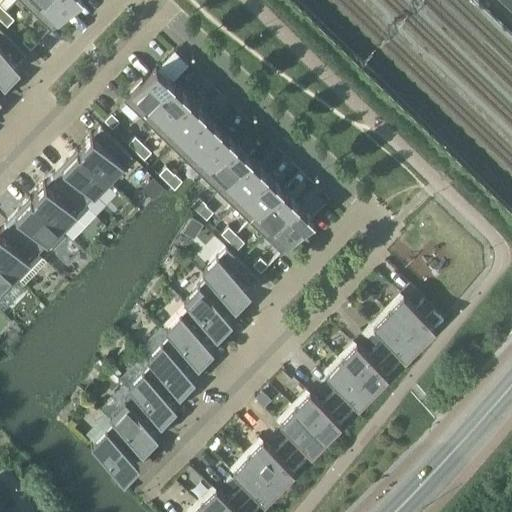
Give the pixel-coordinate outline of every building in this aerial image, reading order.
[(25,0),(35,9),(44,0),(25,0)] [(44,0),(35,9),(51,25),(75,0),(44,0)] [(511,0),(502,0),(511,9),(511,0)] [(5,9),(0,14),(0,17),(7,24),(13,17),(5,9)] [(3,75),(26,50),(0,25),(0,73),(2,75),(3,75)] [(30,47),(37,40),(29,32),(22,39),(30,47)] [(141,112),(171,80),(155,65),(125,96),(141,112)] [(156,127),(187,96),(171,80),(141,112),(156,127)] [(172,142),(202,111),(187,96),(156,127),(172,142)] [(112,126),(119,119),(111,111),(104,118),(112,126)] [(202,111),(172,142),(187,157),(218,126),(202,111)] [(82,144),(78,148),(108,177),(132,153),(101,123),(93,133),(91,131),(80,142),(82,144)] [(203,172),(234,141),(218,126),(187,157),(203,172)] [(136,148),(143,141),(135,133),(128,141),(136,148)] [(143,141),(136,148),(144,156),(151,149),(143,141)] [(234,141),(203,172),(219,187),(249,156),(234,141)] [(54,173),(84,202),(108,177),(78,148),(76,146),(52,172),(53,173),(54,173)] [(234,202),(265,171),(249,156),(219,187),(234,202)] [(167,178),(174,171),(166,163),(159,170),(167,178)] [(174,171),(167,178),(175,186),(183,178),(174,171)] [(265,171),(234,202),(250,217),(280,186),(265,171)] [(84,202),(54,173),(53,173),(46,181),(44,179),(33,191),(35,192),(31,196),(61,226),(84,202)] [(280,186),(250,217),(265,232),(296,201),(280,186)] [(5,220),(7,222),(7,221),(37,250),(61,226),(31,196),(30,194),(5,220)] [(198,209),(205,202),(197,194),(190,201),(198,209)] [(296,201),(265,232),(281,248),(312,216),(296,201)] [(205,202),(198,209),(206,217),(213,209),(205,202)] [(0,261),(14,274),(37,250),(7,221),(7,222),(0,228),(0,261)] [(229,239),(236,232),(228,224),(221,231),(229,239)] [(236,232),(229,239),(237,247),(244,239),(236,232)] [(77,235),(73,239),(78,245),(83,241),(77,235)] [(201,270),(206,275),(207,274),(232,298),(233,298),(256,274),(226,244),(201,270)] [(259,255),(252,262),(260,270),(267,263),(259,255)] [(0,288),(14,274),(0,261),(0,288)] [(214,327),(215,326),(223,317),(238,302),(233,298),(232,298),(207,274),(206,275),(183,299),(188,303),(214,327)] [(387,309),(418,338),(442,314),(424,296),(415,306),(402,293),(387,309)] [(219,331),(215,326),(214,327),(188,303),(164,327),(169,332),(170,331),(195,356),(196,355),(219,331)] [(418,338),(387,309),(372,324),(385,337),(377,345),(395,363),(418,338)] [(201,360),(196,355),(195,356),(170,331),(169,332),(146,356),(150,361),(151,360),(177,385),(177,384),(201,360)] [(341,357),(371,387),(395,363),(377,345),(369,354),(356,341),(341,357)] [(371,387),(341,357),(326,373),(338,385),(330,394),(348,411),(371,387)] [(182,389),(177,384),(177,385),(151,360),(150,361),(127,385),(132,390),(132,389),(158,414),(159,413),(182,389)] [(163,417),(159,413),(158,414),(132,389),(132,390),(108,414),(113,418),(114,418),(139,442),(140,442),(163,417)] [(348,411),(330,394),(322,402),(309,389),(294,405),(325,435),(348,411)] [(325,435),(294,405),(279,420),(291,433),(283,442),(301,459),(325,435)] [(145,446),(140,442),(139,442),(114,418),(113,418),(90,443),(120,472),(145,446)] [(301,459),(283,442),(275,450),(262,438),(247,453),(278,483),(301,459)] [(278,483),(247,453),(232,469),(245,481),(236,490),(254,507),(278,483)] [(249,511),(254,507),(236,490),(228,499),(215,486),(200,501),(210,511),(249,511)] [(210,511),(200,501),(189,511),(210,511)]
